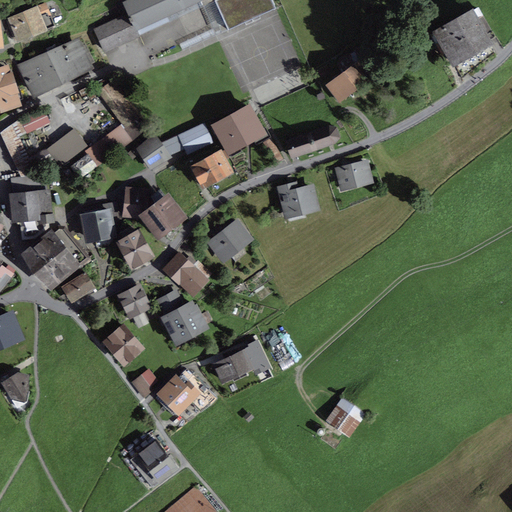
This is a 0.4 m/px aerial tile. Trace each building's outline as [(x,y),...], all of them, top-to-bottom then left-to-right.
[(96,29),(105,50),(168,20),(165,13),(195,0),(215,0),(228,30),(251,19),(254,25),(278,14),(271,0),(130,0),(124,3),(130,14),(96,29)] [(7,28),(12,39),(52,23),(44,5),(7,20),(10,27),(7,28)] [(489,40),(496,36),(492,31),(491,32),(478,8),(431,34),(442,52),(446,50),(452,61),(475,48),(477,51),(490,43),(489,40)] [(18,67),(25,81),(28,80),(34,92),(72,73),(74,77),(89,70),(87,66),(95,62),(82,36),(74,39),(75,42),(18,67)] [(354,51),(361,59),(369,53),(362,45),(354,51)] [(329,86),(339,99),(373,73),(372,70),(369,72),(361,62),(329,86)] [(0,108),(7,107),(7,105),(16,102),(12,88),(16,86),(12,74),(8,75),(5,68),(0,69),(0,108)] [(114,81),(104,88),(130,122),(122,128),(131,139),(147,126),(114,81)] [(226,150),(229,157),(241,151),(237,144),(251,137),(255,144),(262,140),(275,163),(283,159),(266,128),(262,130),(249,107),(215,126),(227,150),(226,150)] [(49,122),(43,110),(23,120),(29,131),(49,122)] [(22,176),(35,174),(17,136),(25,132),(19,120),(1,132),(22,176)] [(329,126),(291,139),(291,140),(286,142),(291,156),(296,154),(296,156),(334,143),(339,137),(336,127),(329,126)] [(189,149),(209,140),(203,127),(183,137),(189,149)] [(51,150),(56,156),(58,159),(82,141),(73,129),(49,147),(51,150)] [(151,165),(168,156),(167,154),(171,151),(166,143),(161,146),(154,136),(150,140),(147,137),(140,143),(143,146),(140,148),(151,165)] [(56,156),(51,150),(48,152),(46,149),(29,161),(35,170),(56,156)] [(230,158),(229,157),(225,149),(192,168),(202,186),(231,170),(226,161),(225,160),(230,158)] [(80,177),(96,165),(87,155),(72,167),(80,177)] [(357,183),(369,180),(364,161),(348,165),(349,167),(339,170),(343,184),(357,180),(357,183)] [(45,175),(11,178),(15,218),(21,218),(23,238),(34,237),(48,226),(47,221),(53,220),(50,199),(48,200),(45,175)] [(314,207),(316,206),(311,187),(297,191),(295,184),(281,187),(287,212),(286,212),(287,214),(289,213),(314,206),(314,207)] [(148,191),(128,188),(125,215),(139,216),(140,209),(145,209),(148,191)] [(145,215),(157,233),(180,216),(167,199),(145,215)] [(118,210),(116,202),(108,203),(109,211),(101,213),(100,205),(83,208),(89,238),(112,234),(109,222),(118,220),(117,210),(118,210)] [(224,257),(248,238),(236,223),(228,229),(227,227),(215,237),(216,239),(212,242),(224,257)] [(119,241),(133,266),(152,256),(137,230),(134,232),(131,226),(120,232),(123,238),(119,241)] [(76,267),(88,257),(67,231),(63,231),(54,238),(51,236),(49,236),(26,255),(43,277),(49,277),(51,280),(53,281),(71,267),(76,267)] [(210,272),(198,261),(193,265),(180,253),(167,267),(192,291),(210,272)] [(0,289),(11,277),(0,268),(0,264),(0,265),(0,264),(0,289)] [(86,273),(65,287),(73,299),(95,286),(86,273)] [(121,297),(130,314),(148,305),(140,288),(133,291),(131,289),(127,291),(128,294),(121,297)] [(183,309),(174,292),(159,299),(167,315),(164,316),(177,339),(204,325),(203,323),(209,320),(205,312),(199,316),(193,304),(183,309)] [(134,315),(140,326),(149,321),(144,311),(134,315)] [(0,344),(21,336),(12,314),(0,318),(0,344)] [(122,365),(142,348),(122,325),(106,339),(109,342),(105,345),(122,365)] [(254,365),(253,366),(256,370),(268,365),(256,341),(258,340),(256,335),(247,339),(251,347),(246,350),(254,365)] [(254,365),(246,350),(242,352),(240,348),(226,355),(228,359),(215,365),(223,380),(253,366),(254,365)] [(147,369),(133,382),(143,395),(152,388),(150,385),(156,380),(147,369)] [(156,397),(173,414),(197,391),(209,404),(215,398),(187,370),(178,379),(176,377),(156,397)] [(26,402),(24,399),(26,387),(27,376),(18,374),(4,383),(12,396),(14,396),(13,400),(17,407),(26,402)] [(358,420),(339,406),(330,419),(349,433),(358,420)] [(163,447),(157,440),(131,459),(153,487),(178,467),(175,463),(173,465),(161,449),(163,447)] [(218,511),(197,487),(166,511),(218,511)]
